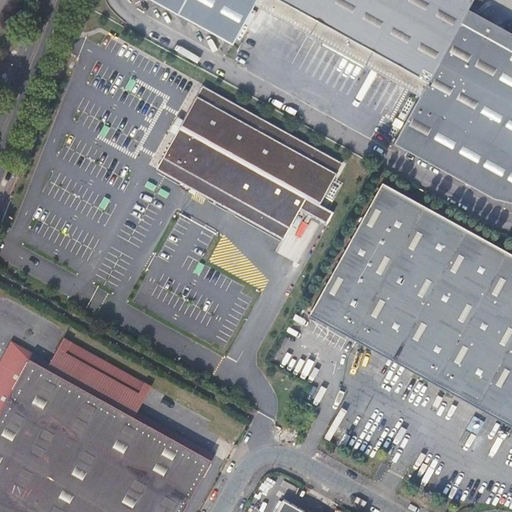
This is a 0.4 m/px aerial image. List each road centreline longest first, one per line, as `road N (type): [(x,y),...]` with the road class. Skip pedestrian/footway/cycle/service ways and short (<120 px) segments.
road 1 (residential): [(392,511),(272,452),(250,467),(225,511)]
road 2 (secondary): [(0,165),(65,0)]
road 3 (secondary): [(46,0),(0,116)]
